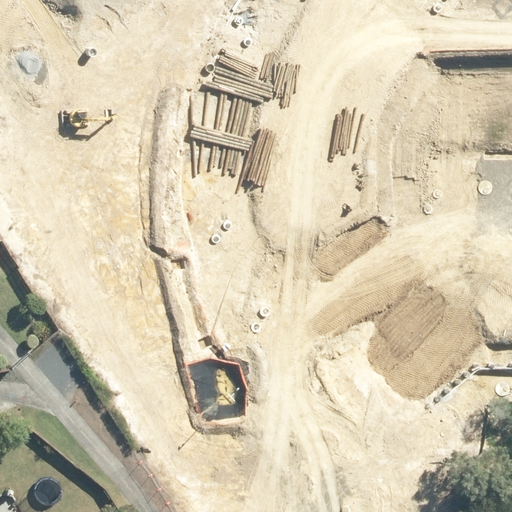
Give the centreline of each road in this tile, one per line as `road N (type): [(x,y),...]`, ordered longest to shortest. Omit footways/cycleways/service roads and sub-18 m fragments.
road 1 (unknown): [(252,511),(184,298),(193,139),(256,0)]
road 2 (unknown): [(232,447),(321,272),(511,253)]
